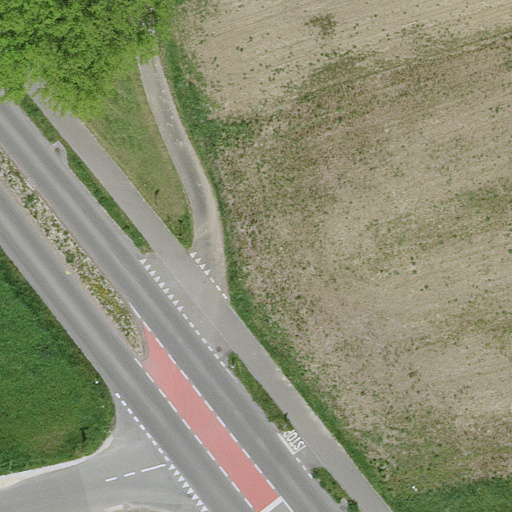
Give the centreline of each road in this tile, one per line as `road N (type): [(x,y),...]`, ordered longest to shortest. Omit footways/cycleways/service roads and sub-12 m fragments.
road 1 (track): [(132,337),(202,268),(208,232),(203,199),(157,87),(143,0)]
road 2 (secondary): [(210,435),(0,169)]
road 3 (unclassified): [(0,509),(98,488),(210,435)]
